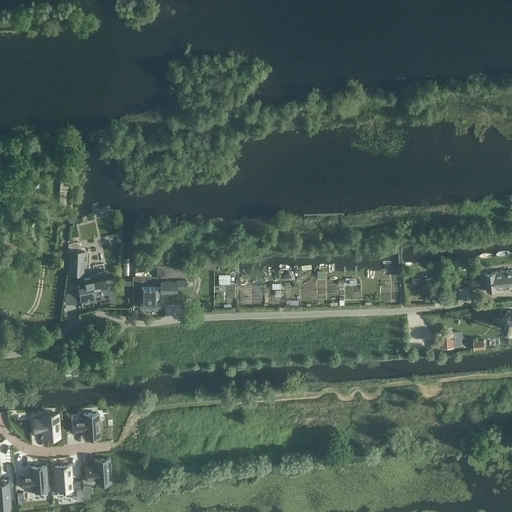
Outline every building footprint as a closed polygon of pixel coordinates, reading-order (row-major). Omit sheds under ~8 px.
[(28,189),(39,187),(37,181),(27,183),(28,189)] [(84,251),(84,246),(78,246),(78,247),(72,247),(72,250),(70,250),(69,274),(83,275),(84,251)] [(511,269),(504,271),(504,268),(501,269),(502,271),(499,271),(499,270),(496,271),(496,272),(486,273),(488,291),(511,288),(511,269)] [(85,284),(78,286),(82,302),(95,299),(93,290),(109,287),(106,274),(105,274),(104,269),(89,273),(90,278),(84,279),(85,284)] [(221,274),(220,282),(230,283),(231,275),(221,274)] [(162,293),(178,293),(178,288),(187,288),(187,280),(177,280),(177,281),(162,281),(162,293)] [(142,307),(160,307),(159,287),(142,288),(142,297),(142,307)] [(66,291),(66,302),(77,303),(77,292),(66,291)] [(511,309),(506,310),(500,316),(500,324),(507,330),(511,330),(511,309)] [(443,349),(456,349),(455,336),(442,336),(443,349)] [(103,351),(103,340),(90,339),(89,350),(103,351)] [(476,349),(486,348),(485,340),(475,341),(476,349)] [(65,374),(79,374),(78,360),(64,360),(65,374)] [(43,418),(33,419),(34,431),(41,431),(44,431),(44,438),(51,437),(59,437),(58,413),(49,413),(43,414),(43,418)] [(84,418),(74,419),(74,431),(82,431),(84,431),(85,438),(95,437),(100,436),(99,428),(101,428),(101,422),(99,422),(98,413),(92,413),(83,414),(84,418)] [(92,466),(85,466),(86,479),(96,478),(96,482),(111,481),(109,457),(94,459),(95,466),(92,466)] [(29,474),(21,474),(22,487),(32,486),(33,490),(34,490),(34,494),(47,493),(47,489),(48,489),(46,465),(31,466),(31,474),(29,474)] [(70,465),(55,466),(55,470),(56,489),(57,489),(57,493),(71,492),(71,488),(72,488),(72,487),(81,487),(80,480),(80,479),(71,480),(70,465)] [(0,506),(10,506),(10,505),(8,482),(0,482),(0,506)]
